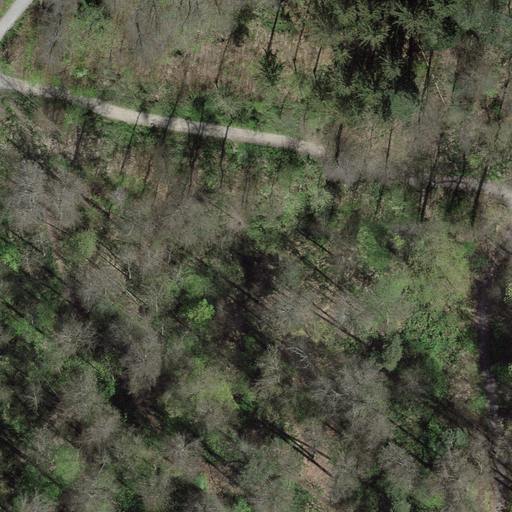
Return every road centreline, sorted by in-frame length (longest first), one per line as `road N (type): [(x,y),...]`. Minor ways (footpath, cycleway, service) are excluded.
road 1 (track): [(0,76),(134,117),(307,145),(393,174),(511,194)]
road 2 (track): [(511,234),(498,243),(480,287),(504,511)]
